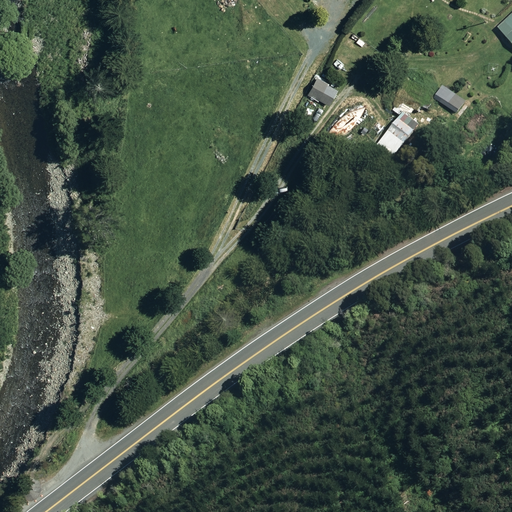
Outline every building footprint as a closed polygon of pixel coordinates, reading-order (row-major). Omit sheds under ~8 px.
[(511,17),(498,31),(511,45),(511,17)] [(331,70),(325,77),(337,87),(343,80),(331,70)] [(428,89),(404,77),(393,99),(418,111),(428,89)] [(418,125),(401,113),(397,120),(413,131),(418,125)] [(405,142),(389,131),(383,139),(399,150),(405,142)]
